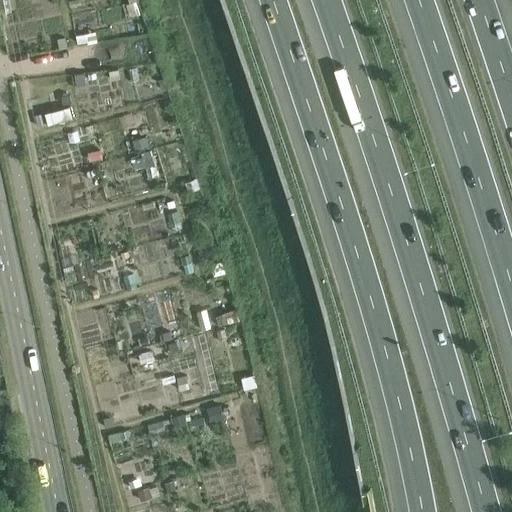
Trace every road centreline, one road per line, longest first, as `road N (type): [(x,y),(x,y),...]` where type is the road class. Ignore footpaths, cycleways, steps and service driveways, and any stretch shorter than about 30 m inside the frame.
road 1 (motorway): [(327,0),(485,511)]
road 2 (motorway): [(270,0),(389,359),(420,511)]
road 3 (motorway): [(416,0),(511,289)]
road 4 (secondary): [(56,511),(0,235)]
